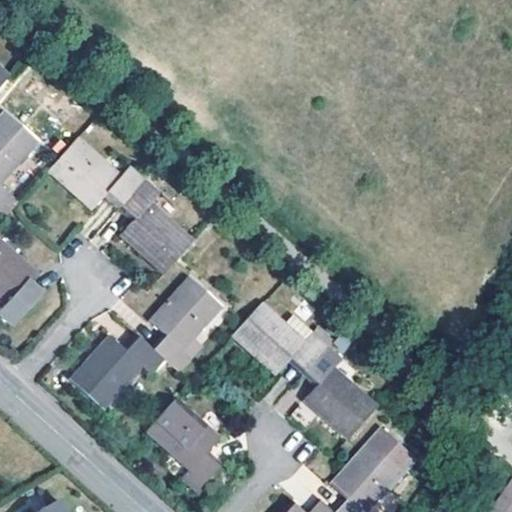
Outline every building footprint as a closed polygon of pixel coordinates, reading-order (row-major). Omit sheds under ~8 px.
[(0,85),(9,76),(0,67),(0,85)] [(0,201),(7,193),(0,186),(0,183),(37,142),(3,111),(0,114),(0,201)] [(119,176),(77,137),(47,171),(90,210),(102,197),(109,190),(123,202),(143,180),(128,166),(119,176)] [(158,194),(143,180),(123,202),(137,215),(130,222),(119,235),(162,275),(193,241),(150,202),(158,194)] [(109,190),(102,197),(116,210),(123,202),(109,190)] [(123,202),(116,210),(130,222),(137,215),(123,202)] [(0,238),(0,302),(3,305),(0,308),(0,317),(12,328),(31,306),(17,293),(24,285),(36,271),(0,238)] [(147,320),(161,332),(168,339),(156,353),(163,360),(178,373),(192,358),(183,350),(221,307),(187,277),(147,320)] [(17,293),(31,306),(38,298),(24,285),(17,293)] [(304,341),(261,302),(230,337),(274,376),(286,363),(290,359),(293,355),(307,367),(327,345),(312,332),(304,341)] [(148,346),(156,353),(168,339),(161,332),(148,346)] [(128,355),(141,340),(133,333),(120,348),(128,355)] [(128,355),(120,348),(107,336),(69,379),(103,410),(141,367),(150,375),(163,360),(156,353),(148,346),(141,340),(128,355)] [(342,359),(327,345),(307,367),(321,380),(317,384),(314,387),(302,400),(346,440),(377,406),(334,367),(342,359)] [(290,359),(286,363),(300,375),(307,367),(293,355),(290,359)] [(307,367),(300,375),(314,387),(317,384),(321,380),(307,367)] [(176,397),(145,432),(187,470),(179,479),(195,493),(215,471),(201,458),(204,455),(207,450),(220,436),(176,397)] [(332,485),(345,497),(349,500),(353,504),(345,511),(369,511),(405,472),(371,442),(332,485)] [(201,458),(215,471),(222,464),(207,450),(204,455),(201,458)] [(511,511),(511,491),(505,487),(490,511),(511,511)] [(332,511),(345,511),(353,504),(349,500),(345,497),(332,511)] [(317,499),(305,511),(319,511),(325,506),(317,499)] [(35,511),(61,511),(55,500),(35,511)] [(332,511),(325,506),(319,511),(304,511),(291,500),(280,511),(332,511)]
